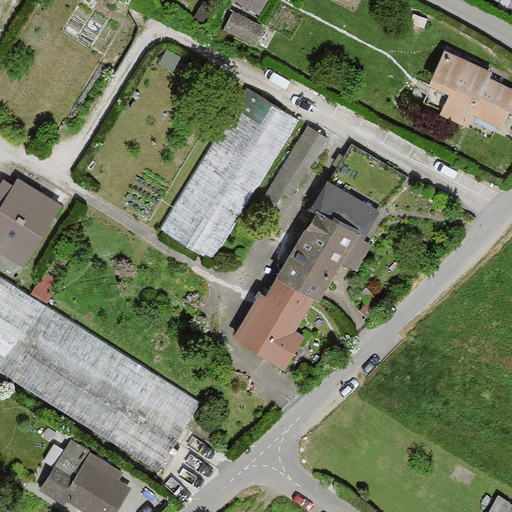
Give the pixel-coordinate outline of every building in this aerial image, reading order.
[(239,0),(258,11),(264,0),(239,0)] [(265,27),(234,11),(224,30),(256,46),(265,27)] [(502,127),(511,106),(511,87),(490,77),(493,72),(445,49),(429,82),(451,93),(441,113),(467,126),(473,114),(502,127)] [(247,88),(161,227),(214,260),(300,121),(247,88)] [(311,202),(317,205),(355,229),(363,234),(378,209),(327,177),(311,202)] [(0,251),(24,266),(62,204),(19,178),(15,186),(4,179),(0,185),(0,251)] [(261,291),(235,335),(284,364),(301,335),(290,328),(313,290),(318,292),(355,229),(317,205),(264,293),(261,291)] [(0,371),(158,471),(201,401),(0,275),(0,371)] [(63,504),(66,499),(86,511),(114,511),(131,486),(87,459),(75,478),(56,465),(40,489),(63,504)] [(511,511),(511,504),(502,499),(495,511),(511,511)]
